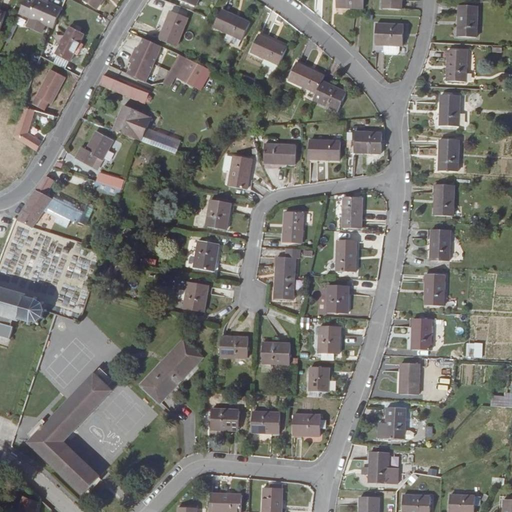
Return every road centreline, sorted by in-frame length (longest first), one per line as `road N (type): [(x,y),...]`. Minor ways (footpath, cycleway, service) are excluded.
road 1 (residential): [(399,179),(379,330),(328,480)]
road 2 (residential): [(135,0),(44,163),(0,203)]
road 3 (residential): [(399,179),(278,196),(261,210),(250,281),(255,299)]
road 4 (residential): [(273,0),(320,29),(380,93),(394,116),(399,179)]
road 5 (residential): [(328,480),(193,468),(149,511)]
